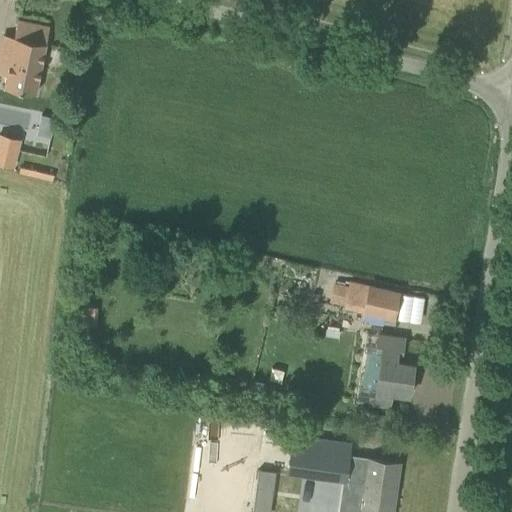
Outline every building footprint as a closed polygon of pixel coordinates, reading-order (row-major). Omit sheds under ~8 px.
[(3,87),(35,94),(49,26),(17,20),(9,59),(0,58),(0,74),(6,76),(3,87)] [(19,141),(0,136),(0,162),(13,166),(19,141)] [(343,307),(361,311),(367,286),(349,282),(348,285),(336,283),(332,302),(344,304),(343,307)] [(398,293),(367,286),(361,311),(392,318),(398,293)] [(96,323),(95,305),(82,306),(83,323),(96,323)] [(413,364),(395,361),(396,355),(401,356),(403,338),(378,334),(368,333),(365,351),(366,351),(361,387),(360,387),(358,402),(389,406),(391,392),(408,395),(413,364)] [(373,436),(378,412),(368,410),(363,434),(373,436)] [(391,511),(398,463),(368,459),(359,511),(391,511)] [(256,468),(249,511),(251,511),(270,511),(277,471),(256,468)]
